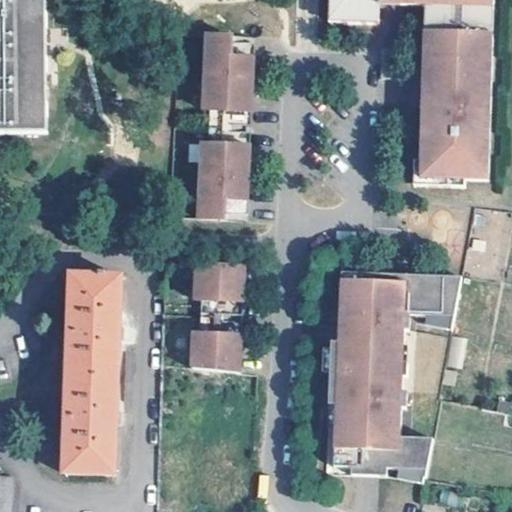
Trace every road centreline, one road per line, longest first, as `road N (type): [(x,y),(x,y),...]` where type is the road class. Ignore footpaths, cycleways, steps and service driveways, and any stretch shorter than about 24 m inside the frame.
road 1 (residential): [(304,511),(281,494),(286,221)]
road 2 (residential): [(286,221),(333,223),(352,214),(364,88),(347,62),(308,60),(290,81)]
road 3 (residential): [(290,81),(286,221)]
